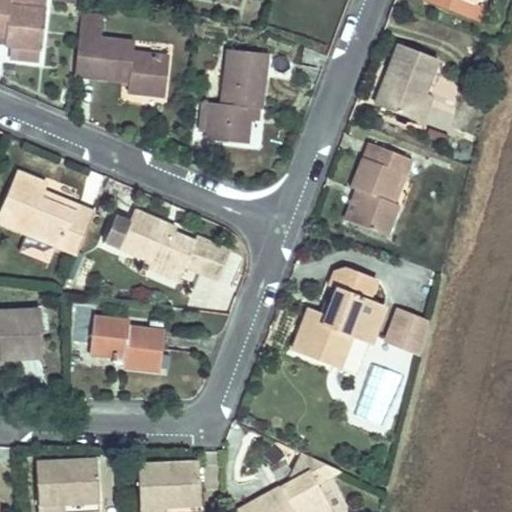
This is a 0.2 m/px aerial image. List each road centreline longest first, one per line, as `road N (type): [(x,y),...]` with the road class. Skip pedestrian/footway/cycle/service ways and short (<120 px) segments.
road 1 (residential): [(279,224),(207,435),(0,425)]
road 2 (residential): [(0,105),(279,224)]
road 3 (residential): [(368,0),(279,224)]
